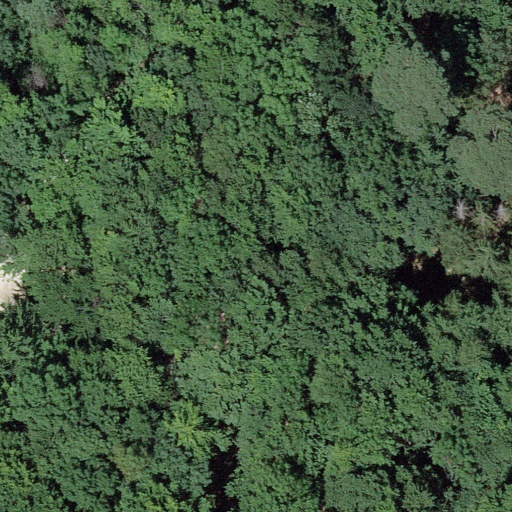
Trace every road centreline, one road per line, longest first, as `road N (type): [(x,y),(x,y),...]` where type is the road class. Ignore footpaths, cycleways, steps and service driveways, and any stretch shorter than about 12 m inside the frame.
road 1 (track): [(511,147),(373,295),(231,469)]
road 2 (track): [(248,0),(183,57),(44,218),(0,294)]
road 3 (track): [(224,511),(231,469),(158,387),(92,354),(0,329)]
